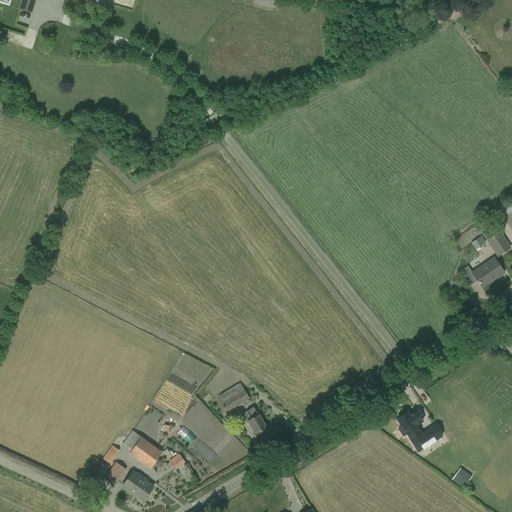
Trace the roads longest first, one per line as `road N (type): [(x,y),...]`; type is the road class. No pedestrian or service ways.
road 1 (unknown): [(409,376),(197,97),(157,59),(62,18)]
road 2 (tertiary): [(190,511),(511,307)]
road 3 (track): [(484,0),(439,21),(340,0)]
road 4 (unclassified): [(111,511),(0,460)]
